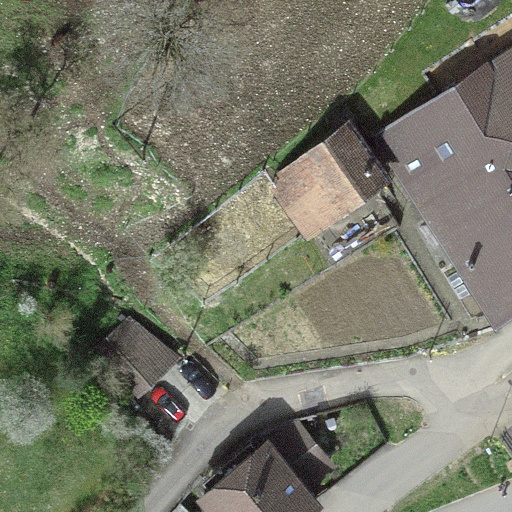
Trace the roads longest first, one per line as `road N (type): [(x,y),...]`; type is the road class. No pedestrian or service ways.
road 1 (residential): [(143,511),(255,408),(396,386),(486,415)]
road 2 (residential): [(371,511),(486,415)]
